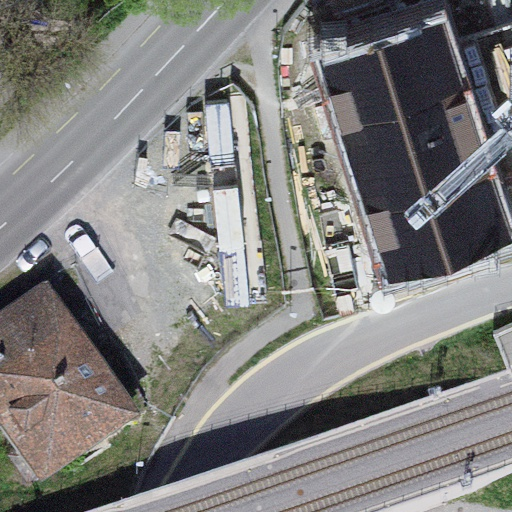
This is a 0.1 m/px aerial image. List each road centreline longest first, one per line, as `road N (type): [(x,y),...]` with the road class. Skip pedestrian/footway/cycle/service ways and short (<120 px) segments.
road 1 (unclassified): [(511,285),(353,337),(293,368),(219,432),(185,478),(175,511)]
road 2 (secondary): [(232,0),(0,223)]
